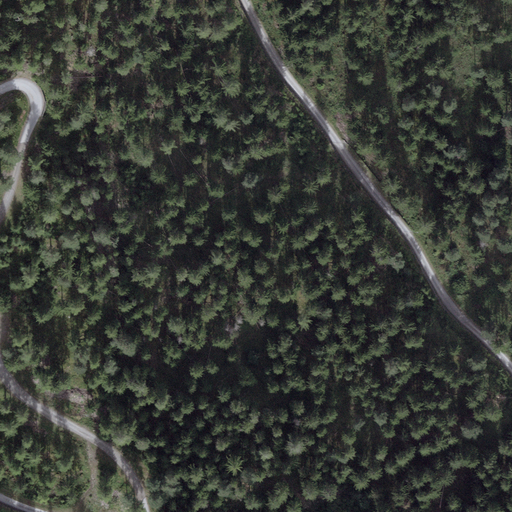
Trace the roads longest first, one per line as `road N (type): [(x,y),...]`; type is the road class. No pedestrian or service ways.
road 1 (track): [(511,372),(453,308),(284,75),(244,0)]
road 2 (track): [(0,374),(121,460),(148,511)]
road 3 (track): [(0,93),(24,85),(40,106),(0,219)]
